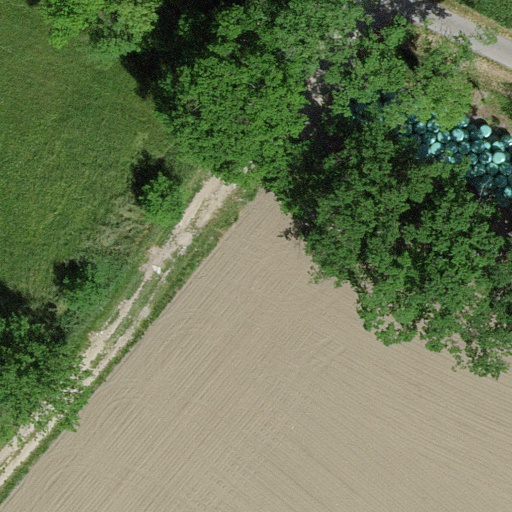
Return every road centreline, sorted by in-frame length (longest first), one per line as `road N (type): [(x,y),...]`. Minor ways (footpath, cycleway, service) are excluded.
road 1 (track): [(353,0),(337,38),(0,448)]
road 2 (track): [(394,0),(511,56)]
